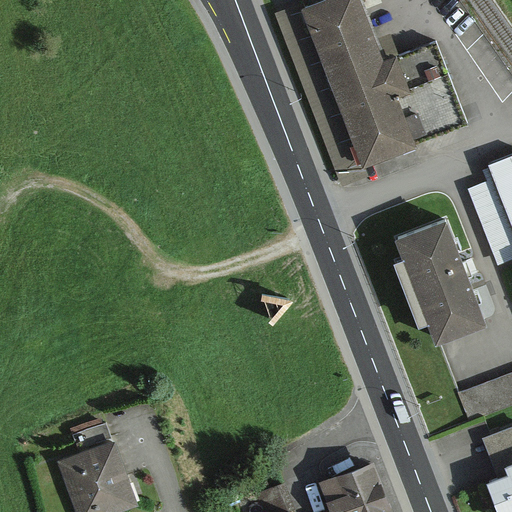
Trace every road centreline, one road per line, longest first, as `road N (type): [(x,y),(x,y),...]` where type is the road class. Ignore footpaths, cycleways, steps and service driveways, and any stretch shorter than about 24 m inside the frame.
road 1 (primary): [(231,0),(429,511)]
road 2 (unknown): [(172,506),(391,409)]
